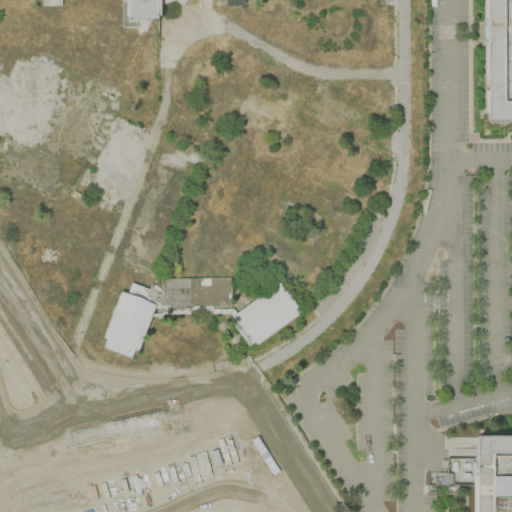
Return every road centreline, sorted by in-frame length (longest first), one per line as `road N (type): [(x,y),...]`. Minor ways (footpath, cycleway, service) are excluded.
road 1 (residential): [(244,378),(330,318),(384,235),(403,148),(402,0)]
road 2 (residential): [(2,426),(244,378)]
road 3 (residential): [(244,378),(329,511)]
road 4 (residential): [(0,284),(79,413)]
